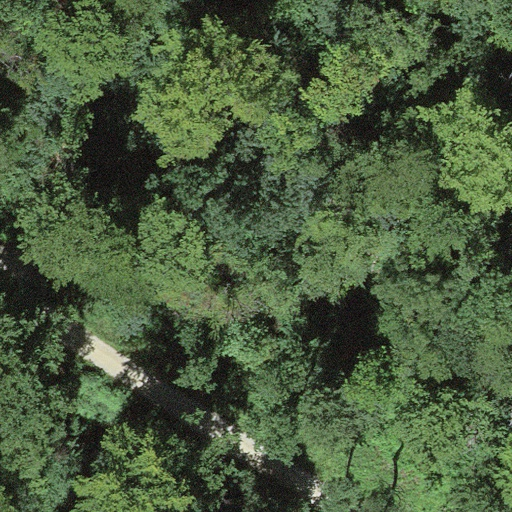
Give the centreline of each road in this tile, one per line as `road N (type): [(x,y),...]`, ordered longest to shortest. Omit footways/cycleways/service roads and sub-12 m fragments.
road 1 (track): [(0,262),(222,237),(511,220)]
road 2 (track): [(356,511),(138,384),(0,288)]
